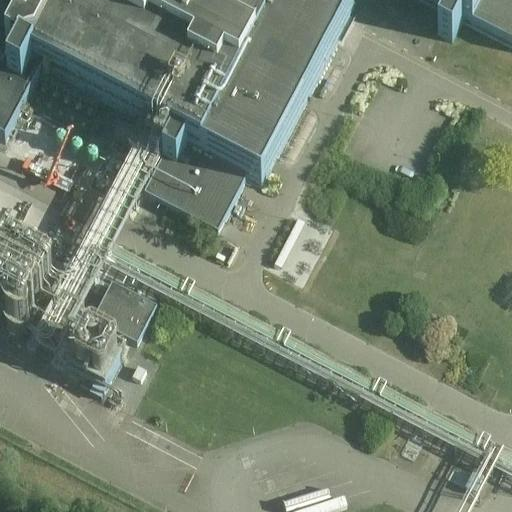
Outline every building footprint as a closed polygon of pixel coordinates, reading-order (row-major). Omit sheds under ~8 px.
[(107,105),(109,106),(177,142),(148,198),(220,236),(249,180),(264,187),(356,12),(349,8),(352,0),(423,0),(450,14),(438,36),(453,43),(464,21),(511,46),(511,0),(45,0),(23,43),(14,38),(4,57),(13,62),(6,77),(0,73),(0,139),(7,143),(25,109),(87,143),(107,105)] [(511,208),(476,190),(420,296),(508,344),(511,336),(511,208)] [(343,213),(299,297),(341,319),(385,235),(343,213)] [(288,260),(305,269),(321,237),(304,229),(288,260)] [(389,236),(366,279),(409,301),(432,259),(389,236)] [(13,277),(0,286),(0,305),(22,290),(13,277)] [(114,287),(102,310),(95,324),(139,347),(158,310),(114,287)] [(0,309),(0,313),(7,325),(40,305),(31,291),(0,309)] [(368,295),(352,326),(372,337),(389,306),(368,295)] [(70,372),(111,394),(130,357),(89,335),(70,372)] [(511,338),(494,373),(511,383),(511,338)] [(447,478),(475,492),(482,479),(454,464),(447,478)] [(316,478),(315,478),(313,469),(282,475),(286,497),(318,492),(316,478)]
